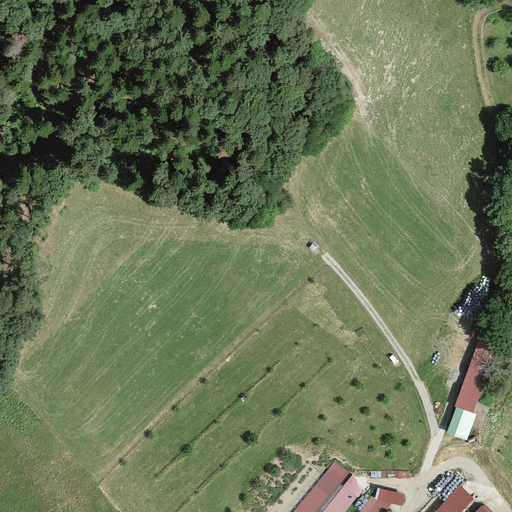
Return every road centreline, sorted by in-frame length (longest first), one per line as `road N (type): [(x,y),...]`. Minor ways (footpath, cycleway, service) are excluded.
road 1 (track): [(248,0),(234,121),(246,161),(393,340),(434,427),(408,511)]
road 2 (track): [(0,166),(68,158),(280,209)]
road 3 (track): [(138,0),(68,158)]
